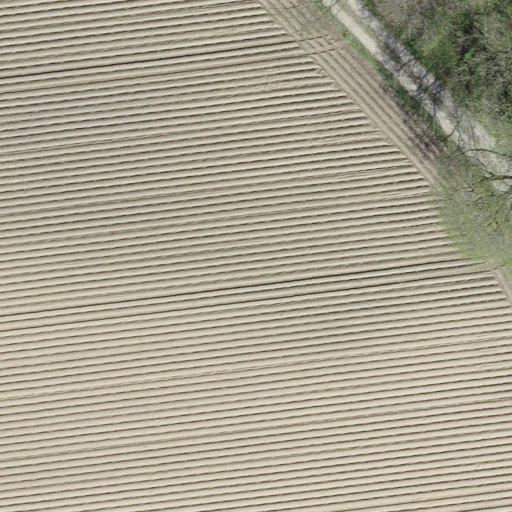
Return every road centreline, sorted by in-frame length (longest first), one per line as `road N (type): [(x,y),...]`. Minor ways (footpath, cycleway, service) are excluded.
road 1 (track): [(509,173),(344,0)]
road 2 (track): [(482,0),(502,87),(509,173)]
